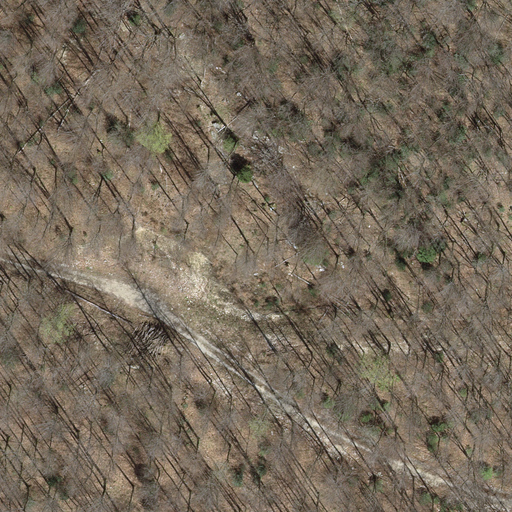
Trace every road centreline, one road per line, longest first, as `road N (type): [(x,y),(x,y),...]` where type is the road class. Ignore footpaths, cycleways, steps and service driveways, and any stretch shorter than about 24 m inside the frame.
road 1 (track): [(0,256),(101,290),(360,451),(501,511)]
road 2 (track): [(511,330),(176,330)]
